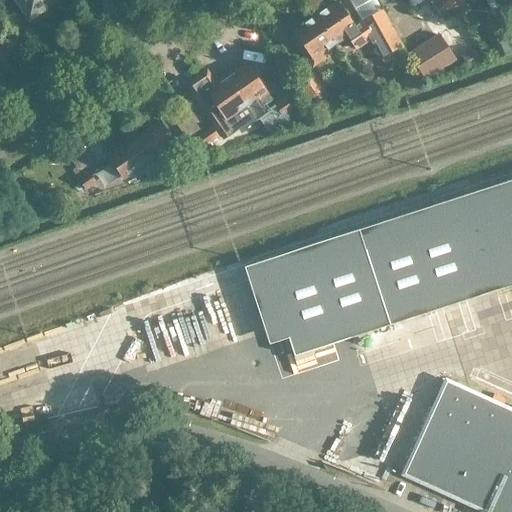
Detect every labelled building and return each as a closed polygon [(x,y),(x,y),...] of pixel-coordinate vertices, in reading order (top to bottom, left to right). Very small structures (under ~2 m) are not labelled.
[(16,0),(28,18),(31,16),(34,17),(40,13),(40,10),(52,3),(50,0),(16,0)] [(427,0),(433,8),(434,8),(444,1),(442,0),(427,0)] [(445,0),(444,1),(450,10),(460,3),(458,0),(445,0)] [(434,8),(440,17),(450,10),(444,1),(434,8)] [(317,16),(315,18),(334,44),(348,34),(356,47),(370,37),(362,24),(356,29),(337,2),(326,10),(322,7),(316,12),(317,16)] [(402,47),(382,11),(361,22),(362,24),(370,37),(382,58),(402,47)] [(297,46),(311,66),(316,65),(326,59),(322,53),(334,44),(315,18),(295,32),(302,43),(297,46)] [(424,81),(455,61),(438,34),(407,54),(424,81)] [(489,40),(476,45),(487,61),(496,58),(489,40)] [(235,69),(223,77),(245,108),(256,100),(262,108),(270,102),(264,95),(265,94),(245,67),(237,72),(235,69)] [(329,95),(313,71),(293,84),(309,108),(329,95)] [(255,123),(245,108),(223,77),(213,84),(205,73),(184,88),(213,129),(215,128),(224,141),(239,131),(240,133),(255,123)] [(281,117),(292,110),(284,99),(273,106),(281,117)] [(191,142),(199,152),(207,146),(206,144),(200,137),(199,135),(187,116),(175,124),(189,144),(191,142)] [(146,133),(134,141),(150,165),(162,157),(160,153),(172,144),(156,121),(144,130),(146,133)] [(206,144),(207,146),(218,138),(211,127),(199,135),(200,137),(206,144)] [(150,165),(134,141),(122,150),(120,147),(107,156),(123,179),(136,170),(138,173),(150,165)] [(103,194),(89,173),(79,180),(84,189),(76,195),(80,202),(103,194)] [(398,468),(491,511),(511,511),(511,201),(269,280),(294,356),(511,285),(511,409),(442,376),(398,468)] [(207,313),(223,309),(210,258),(168,268),(170,274),(157,277),(171,333),(187,329),(176,285),(186,283),(189,299),(203,296),(207,313)] [(155,296),(149,278),(115,290),(133,339),(145,335),(137,309),(146,306),(143,300),(155,296)] [(269,343),(286,336),(282,326),(265,333),(269,343)]
